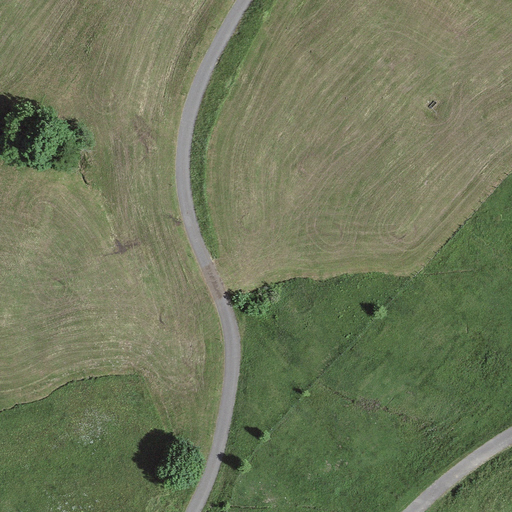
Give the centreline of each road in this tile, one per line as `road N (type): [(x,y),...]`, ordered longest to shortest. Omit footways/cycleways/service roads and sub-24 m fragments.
road 1 (track): [(192,511),(215,460),(232,363),(226,316),(186,204),(182,157),(199,86),(244,0)]
road 2 (track): [(511,433),(478,452),(413,511)]
